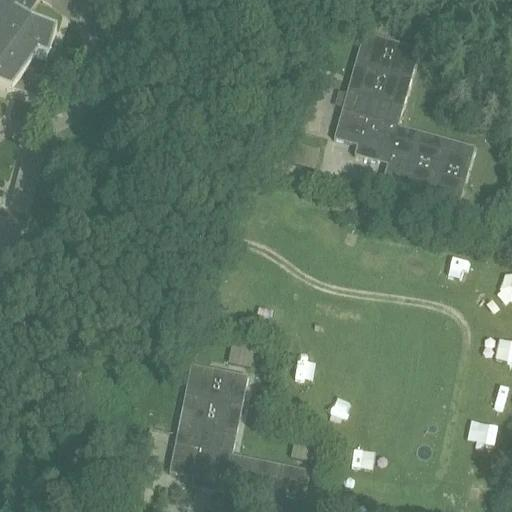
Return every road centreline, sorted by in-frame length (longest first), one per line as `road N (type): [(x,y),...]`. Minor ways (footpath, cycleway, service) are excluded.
road 1 (residential): [(0,129),(57,124),(88,101),(87,15),(106,0)]
road 2 (residential): [(0,224),(62,243),(138,244)]
